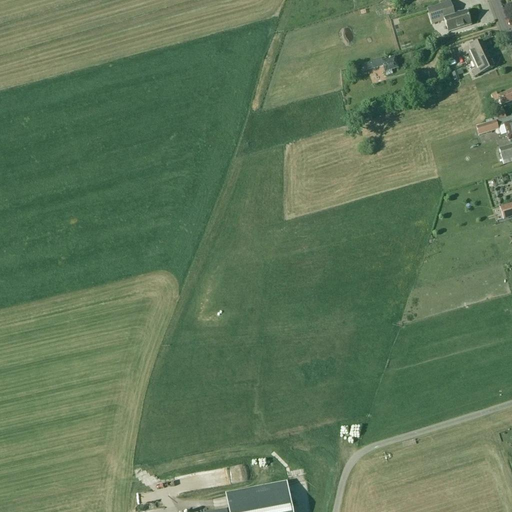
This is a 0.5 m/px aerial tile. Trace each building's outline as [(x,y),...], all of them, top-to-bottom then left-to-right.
[(454,15),(450,2),(427,10),(432,25),(444,21),(448,33),(471,25),(466,11),(454,15)] [(467,55),(471,63),(487,55),(481,42),(462,51),(464,57),(467,55)] [(452,49),(445,52),(448,61),(454,59),(453,57),(455,56),(452,49)] [(487,55),(471,63),(474,70),(471,72),(474,77),(493,68),(487,55)] [(380,60),(370,63),(362,66),(364,73),(382,67),(385,76),(392,74),(391,71),(397,69),(394,58),(381,62),(380,60)] [(500,106),(511,100),(511,90),(497,97),(496,94),(491,96),(493,103),(498,101),(500,106)] [(497,121),(505,118),(502,109),(494,112),(497,121)] [(511,116),(497,121),(499,128),(505,126),(510,141),(511,140),(511,116)] [(498,130),(496,121),(475,127),(478,136),(498,130)] [(511,162),(511,145),(498,149),(503,165),(511,162)] [(511,218),(511,203),(499,208),(503,221),(511,218)] [(178,493),(189,493),(189,480),(179,480),(178,493)] [(292,511),(286,482),(242,490),(246,511),(292,511)] [(147,497),(139,498),(139,507),(147,507),(147,497)]
